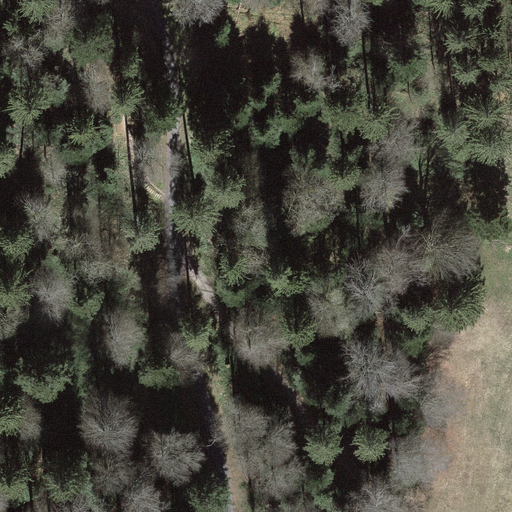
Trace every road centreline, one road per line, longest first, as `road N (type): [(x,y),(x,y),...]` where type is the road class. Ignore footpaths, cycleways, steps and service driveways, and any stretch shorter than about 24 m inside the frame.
road 1 (track): [(388,511),(199,282),(174,233)]
road 2 (track): [(174,233),(188,352),(226,511)]
road 3 (track): [(150,0),(173,80),(174,233)]
